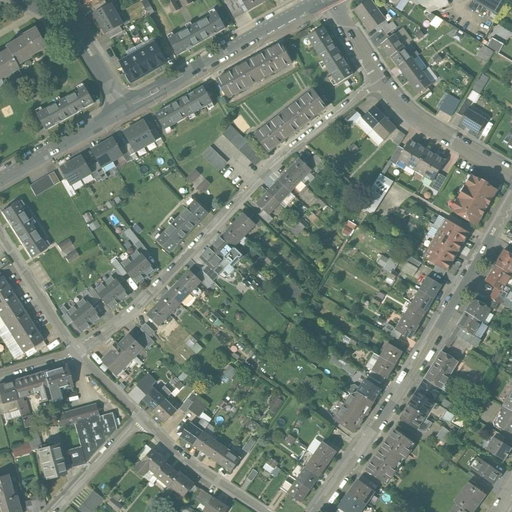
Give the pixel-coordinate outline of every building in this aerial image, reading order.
[(167,0),(174,12),(186,6),(182,0),(167,0)] [(223,0),(234,19),(248,11),(242,0),(223,0)] [(260,0),(242,0),(248,11),(262,3),(260,0)] [(407,0),(429,13),(449,5),(446,0),(407,0)] [(471,0),(472,2),(491,13),(488,18),(495,22),(508,0),(471,0)] [(100,3),(92,7),(95,13),(108,6),(105,1),(100,3)] [(377,10),(374,12),(367,2),(355,11),(370,32),(384,21),(377,10)] [(95,13),(93,14),(99,24),(117,14),(111,4),(108,6),(95,13)] [(216,13),(169,40),(178,56),(225,29),(216,13)] [(117,14),(99,24),(105,35),(119,27),(123,25),(117,14)] [(438,16),(433,23),(439,28),(444,21),(438,16)] [(392,22),(382,30),(386,35),(396,27),(392,22)] [(119,27),(107,34),(110,39),(122,32),(119,27)] [(37,28),(5,47),(6,50),(15,65),(48,47),(37,28)] [(353,75),(323,28),(308,38),(337,84),(353,75)] [(394,35),(381,45),(390,57),(403,47),(394,35)] [(494,37),(489,46),(500,52),(505,43),(494,37)] [(155,43),(120,63),(127,74),(126,75),(127,76),(127,75),(131,83),(167,63),(155,43)] [(279,45),(247,62),(258,81),(289,64),(279,45)] [(491,61),(494,50),(483,46),(479,57),(491,61)] [(403,47),(390,57),(394,62),(400,70),(413,59),(403,47)] [(6,50),(0,53),(0,78),(17,69),(15,65),(6,50)] [(413,59),(400,70),(409,82),(422,72),(413,59)] [(247,62),(216,80),(227,99),(258,81),(247,62)] [(422,72),(409,82),(418,94),(432,84),(422,72)] [(203,87),(156,114),(165,130),(212,103),(203,87)] [(85,88),(37,115),(46,130),(94,103),(85,88)] [(313,90),(284,113),(297,130),(327,107),(313,90)] [(467,98),(457,114),(462,117),(466,111),(472,102),(467,98)] [(457,107),(446,100),(439,110),(451,117),(457,107)] [(385,118),(374,107),(362,119),(373,130),(385,118)] [(485,122),(466,111),(462,117),(459,123),(478,134),(485,122)] [(284,113),(254,136),(268,153),(297,130),(284,113)] [(385,118),(373,130),(384,141),(396,129),(385,118)] [(144,121),(134,127),(146,147),(156,141),(144,121)] [(230,125),(221,135),(254,166),(263,157),(230,125)] [(134,127),(123,133),(135,153),(146,147),(134,127)] [(400,132),(393,142),(399,146),(406,136),(400,132)] [(113,139),(102,144),(112,162),(123,156),(119,149),(113,139)] [(404,150),(397,161),(398,162),(406,167),(419,145),(410,140),(404,150)] [(112,162),(102,144),(92,150),(99,162),(102,168),(112,162)] [(419,145),(406,167),(415,172),(427,150),(419,145)] [(132,160),(124,146),(119,149),(123,156),(127,163),(132,160)] [(399,147),(389,162),(395,166),(398,162),(397,161),(404,150),(399,147)] [(226,164),(210,148),(202,156),(218,172),(226,164)] [(427,150),(415,172),(424,177),(436,155),(427,150)] [(424,177),(422,180),(423,183),(429,187),(430,185),(432,182),(438,173),(445,161),(436,155),(424,177)] [(88,168),(82,156),(71,162),(81,180),(92,174),(88,168)] [(311,170),(299,159),(288,170),(300,181),(311,170)] [(81,180),(71,162),(61,168),(67,179),(71,186),(81,180)] [(99,162),(94,165),(102,180),(102,181),(108,178),(102,168),(99,162)] [(94,165),(93,165),(88,168),(92,174),(97,183),(102,180),(94,165)] [(195,170),(186,179),(192,185),(201,175),(195,170)] [(300,181),(288,170),(278,181),(290,192),(300,181)] [(60,183),(54,172),(49,175),(49,176),(55,186),(60,183)] [(446,179),(438,173),(432,182),(430,185),(439,191),(446,179)] [(393,182),(381,175),(377,181),(390,188),(393,182)] [(49,176),(30,187),(35,197),(55,186),(49,176)] [(466,187),(461,196),(460,195),(452,209),(462,215),(460,217),(466,220),(467,218),(476,223),(480,216),(481,217),(486,209),(485,209),(487,205),(488,206),(492,198),(491,198),(495,190),(486,185),(487,184),(482,180),(481,182),(471,176),(465,187),(466,187)] [(67,179),(62,182),(71,197),(76,194),(71,186),(67,179)] [(204,180),(196,189),(201,194),(210,185),(204,180)] [(290,192),(278,181),(267,192),(279,203),(290,192)] [(390,188),(377,181),(374,186),(386,193),(390,188)] [(386,193),(374,186),(370,192),(383,199),(386,193)] [(267,192),(256,204),(268,215),(279,203),(267,192)] [(383,199),(370,192),(367,197),(379,204),(383,199)] [(379,204),(367,197),(363,202),(376,210),(379,204)] [(194,201),(157,241),(170,253),(208,213),(194,201)] [(376,210),(363,202),(360,208),(372,215),(376,210)] [(46,249),(17,203),(1,212),(31,258),(46,249)] [(243,214),(232,225),(244,236),(255,225),(249,220),(243,214)] [(263,224),(254,215),(249,220),(255,225),(259,229),(263,224)] [(469,233),(445,219),(440,229),(463,243),(469,233)] [(350,220),(344,232),(350,235),(357,224),(350,220)] [(232,225),(222,236),(234,248),(244,236),(232,225)] [(463,243),(440,229),(434,239),(458,252),(463,243)] [(234,248),(222,236),(211,247),(223,259),(229,264),(229,265),(233,268),(233,267),(240,260),(243,257),(234,248)] [(69,238),(57,245),(61,251),(72,244),(69,238)] [(458,252),(434,239),(429,248),(452,262),(458,252)] [(151,255),(139,241),(135,245),(139,250),(146,259),(151,255)] [(211,247),(201,259),(213,270),(223,259),(211,247)] [(452,262),(429,248),(423,258),(436,266),(446,272),(452,262)] [(76,249),(64,257),(68,263),(80,255),(76,249)] [(146,259),(139,250),(130,258),(145,277),(155,270),(146,259)] [(511,255),(504,250),(495,266),(511,276),(511,274),(511,255)] [(386,266),(389,256),(383,254),(380,264),(386,266)] [(416,276),(422,262),(411,257),(405,271),(416,276)] [(145,277),(130,258),(120,265),(127,274),(136,285),(145,277)] [(120,265),(116,260),(112,264),(116,269),(122,277),(127,274),(120,265)] [(446,272),(436,266),(433,271),(443,277),(446,272)] [(511,276),(495,266),(486,281),(497,287),(502,291),(504,287),(511,276)] [(206,267),(203,271),(211,279),(214,275),(206,267)] [(122,277),(116,269),(111,273),(113,276),(120,284),(125,280),(122,277)] [(201,282),(189,271),(179,282),(191,293),(201,282)] [(120,284),(113,276),(104,283),(119,303),(129,295),(120,284)] [(440,286),(426,277),(418,290),(433,299),(440,286)] [(179,282),(168,293),(180,304),(191,293),(179,282)] [(119,303),(104,283),(95,291),(101,299),(110,310),(119,303)] [(8,286),(0,291),(0,304),(14,295),(8,286)] [(95,291),(91,287),(87,290),(96,303),(97,303),(101,299),(95,291)] [(502,291),(497,287),(493,293),(503,300),(509,290),(504,287),(502,291)] [(87,290),(86,290),(82,294),(85,298),(92,306),(96,303),(87,290)] [(433,299),(418,290),(410,303),(425,312),(433,299)] [(168,293),(158,304),(170,316),(180,304),(168,293)] [(14,295),(0,304),(0,317),(20,305),(14,295)] [(92,306),(85,298),(76,306),(91,325),(101,318),(92,306)] [(500,304),(490,298),(486,304),(496,311),(500,304)] [(490,309),(474,299),(466,313),(482,323),(490,309)] [(410,303),(403,317),(417,325),(425,312),(410,303)] [(170,316),(158,304),(147,315),(159,327),(170,316)] [(20,305),(0,317),(6,326),(25,314),(20,305)] [(91,325),(76,306),(66,313),(82,333),(91,325)] [(482,323),(466,313),(457,326),(474,336),(482,323)] [(25,314),(6,326),(11,335),(31,323),(25,314)] [(417,325),(403,317),(394,331),(409,339),(417,325)] [(31,323),(11,335),(17,344),(37,332),(31,323)] [(155,332),(146,324),(141,329),(144,333),(150,338),(155,332)] [(457,329),(450,340),(456,343),(462,333),(457,329)] [(37,332),(17,344),(23,354),(43,341),(37,332)] [(150,338),(144,333),(138,339),(148,349),(154,343),(150,338)] [(143,348),(129,334),(118,345),(133,359),(143,348)] [(456,343),(450,340),(447,344),(463,354),(466,349),(456,343)] [(118,345),(116,343),(110,350),(112,351),(102,361),(117,376),(128,364),(126,362),(130,358),(132,360),(133,359),(118,345)] [(401,352),(387,344),(379,357),(394,365),(401,352)] [(446,344),(433,366),(449,376),(463,354),(447,344),(446,344)] [(394,365),(379,357),(371,371),(384,378),(385,379),(394,365)] [(357,370),(346,362),(342,368),(353,375),(357,370)] [(66,366),(43,372),(51,399),(52,402),(58,400),(61,399),(59,390),(72,387),(66,366)] [(449,376),(433,366),(425,379),(441,389),(449,376)] [(384,378),(371,371),(368,376),(380,384),(384,378)] [(25,401),(22,402),(21,398),(39,393),(42,402),(51,399),(43,372),(11,381),(16,399),(19,410),(21,417),(29,415),(25,401)] [(148,374),(138,384),(146,392),(156,382),(148,374)] [(319,385),(307,377),(303,383),(315,391),(319,385)] [(381,390),(365,380),(360,389),(356,388),(355,385),(349,387),(352,394),(357,392),(373,402),(381,390)] [(11,381),(0,384),(0,414),(0,415),(19,410),(16,399),(11,381)] [(430,386),(424,382),(418,392),(423,396),(430,386)] [(155,388),(142,401),(154,412),(166,399),(171,394),(165,387),(159,393),(155,388)] [(343,389),(328,412),(335,420),(352,395),(343,389)] [(357,392),(352,394),(352,395),(335,420),(353,432),(373,402),(357,392)] [(418,392),(417,392),(408,406),(428,418),(429,418),(432,413),(436,415),(435,416),(438,418),(439,417),(441,418),(443,417),(447,411),(435,404),(435,403),(423,396),(418,392)] [(480,394),(468,414),(478,420),(490,400),(480,394)] [(269,408),(276,412),(284,401),(277,396),(269,408)] [(182,408),(188,412),(190,409),(201,416),(209,404),(198,397),(196,401),(189,397),(182,408)] [(166,399),(154,412),(165,423),(177,411),(166,399)] [(95,404),(62,413),(58,400),(52,402),(59,428),(74,424),(80,447),(65,451),(70,469),(85,465),(117,430),(113,413),(99,417),(95,404)] [(428,418),(408,406),(400,419),(421,432),(427,433),(430,427),(428,426),(430,422),(427,420),(428,418)] [(511,411),(506,408),(504,407),(501,412),(502,416),(499,423),(500,427),(511,434),(511,411)] [(32,426),(29,415),(21,417),(24,428),(32,426)] [(464,421),(455,416),(451,423),(460,428),(464,421)] [(191,423),(181,437),(193,446),(203,432),(191,423)] [(456,437),(444,428),(436,438),(447,447),(456,437)] [(394,430),(380,450),(400,464),(410,450),(407,448),(411,442),(394,430)] [(506,438),(493,430),(489,436),(494,438),(494,437),(503,443),(506,438)] [(215,441),(203,432),(193,446),(206,455),(215,441)] [(244,449),(250,452),(257,440),(250,436),(244,449)] [(511,448),(503,443),(494,437),(494,438),(487,450),(493,454),(493,455),(497,458),(498,457),(505,461),(511,449),(511,448)] [(228,450),(215,441),(206,455),(218,464),(228,450)] [(322,442),(313,455),(327,464),(336,451),(322,442)] [(64,474),(56,445),(36,450),(44,479),(64,474)] [(166,462),(152,450),(142,462),(136,469),(144,476),(150,469),(156,474),(165,463),(166,462)] [(240,458),(228,450),(218,464),(230,472),(240,458)] [(380,450),(366,470),(383,482),(387,477),(389,479),(400,464),(380,450)] [(313,455),(305,468),(318,477),(327,464),(313,455)] [(481,462),(478,459),(471,469),(493,485),(497,479),(498,479),(498,478),(500,477),(501,475),(501,474),(492,468),(492,469),(486,464),(485,465),(481,462)] [(165,463),(156,474),(154,476),(169,488),(171,486),(170,486),(179,475),(165,463)] [(318,477),(305,468),(296,480),(309,489),(318,477)] [(254,469),(247,478),(252,481),(258,472),(254,469)] [(179,475),(170,486),(171,486),(184,497),(194,485),(180,473),(179,475)] [(296,480),(288,475),(279,488),(300,502),(309,489),(296,480)] [(10,488),(7,476),(0,477),(0,511),(19,511),(15,497),(12,498),(9,488),(10,488)] [(359,480),(349,494),(363,505),(368,498),(369,499),(375,491),(359,480)] [(486,495),(468,483),(454,503),(456,505),(466,511),(473,511),(476,509),(476,508),(481,501),(486,495)] [(200,490),(194,499),(200,503),(206,493),(200,490)] [(93,511),(104,500),(94,491),(79,509),(82,511),(93,511)] [(206,493),(200,503),(206,507),(212,497),(206,493)] [(32,506),(25,508),(26,511),(37,511),(40,511),(39,507),(45,506),(42,494),(36,496),(37,500),(30,502),(32,506)] [(363,505),(349,494),(339,508),(345,511),(359,511),(361,511),(359,510),(363,505)] [(225,511),(229,508),(212,497),(206,507),(203,511),(205,511),(225,511)] [(118,503),(112,498),(108,503),(113,508),(118,503)] [(123,507),(118,503),(113,508),(119,511),(123,507)]
